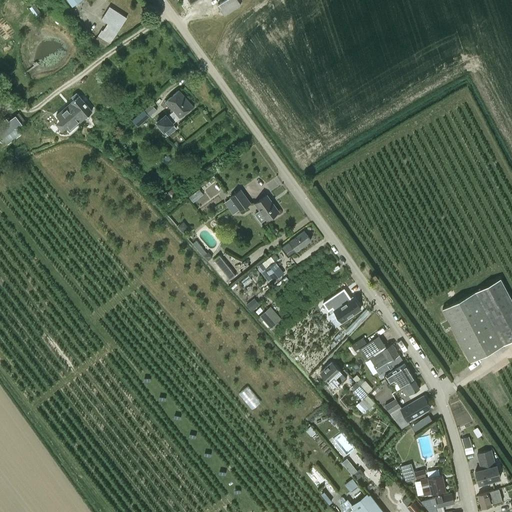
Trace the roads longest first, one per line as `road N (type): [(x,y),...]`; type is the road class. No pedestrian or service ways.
road 1 (unclassified): [(468,511),(444,409),(423,369),(154,0)]
road 2 (track): [(22,116),(165,17)]
